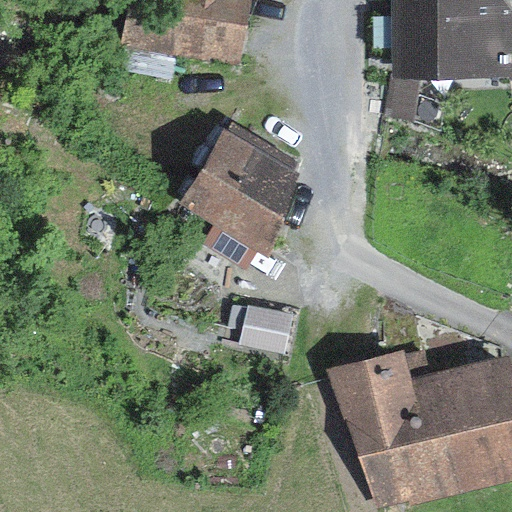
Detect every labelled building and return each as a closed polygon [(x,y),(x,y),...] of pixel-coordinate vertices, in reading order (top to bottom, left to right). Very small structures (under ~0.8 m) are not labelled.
[(252,0),(132,0),(124,45),(241,65),(252,0)] [(502,0),(389,0),(395,75),(507,68),(502,0)] [(305,172),(230,129),(184,201),(275,256),(305,172)] [(285,355),(294,314),(249,305),(241,346),(285,355)] [(511,483),(511,357),(415,383),(407,352),(336,370),(348,418),(353,417),(377,511),(411,502),(412,509),(511,483)]
